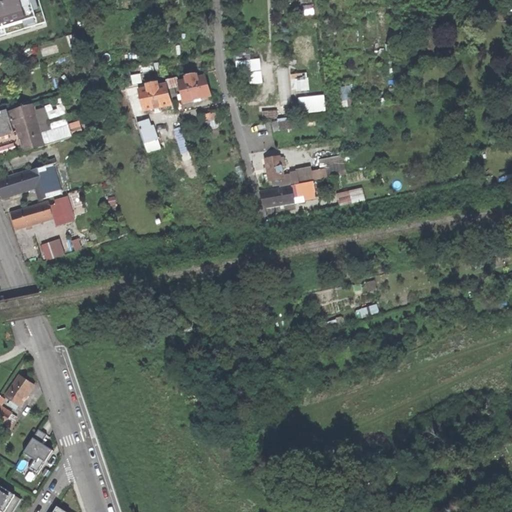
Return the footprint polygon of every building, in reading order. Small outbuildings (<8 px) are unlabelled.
[(0,0),(0,36),(46,23),(39,0),(0,0)] [(237,40),(243,40),(243,31),(247,31),(247,28),(237,28),(237,40)] [(249,52),(235,53),(235,61),(250,60),(249,52)] [(177,83),(182,102),(195,99),(209,96),(204,76),(196,78),(195,73),(184,76),(185,80),(178,82),(177,77),(165,80),(167,88),(176,86),(175,84),(177,83)] [(248,73),(236,75),(237,82),(249,80),(248,73)] [(253,87),(261,86),(259,73),(251,75),(253,87)] [(157,107),(170,104),(165,84),(157,86),(156,82),(146,84),(147,89),(139,90),(138,86),(125,89),(127,96),(134,94),(137,94),(136,92),(139,91),(143,111),(157,107)] [(279,93),(293,92),(292,83),(278,84),(279,93)] [(250,87),(238,89),(239,95),(251,93),(250,87)] [(143,120),(134,94),(127,96),(136,123),(143,120)] [(252,95),(239,97),(241,106),(253,104),(252,95)] [(23,153),(42,147),(30,105),(12,110),(15,120),(14,120),(19,139),(23,153)] [(276,110),(263,112),(264,120),(275,119),(278,118),(276,110)] [(1,137),(10,134),(3,111),(0,112),(0,137),(1,138),(1,137)] [(201,125),(217,121),(215,113),(199,117),(201,125)] [(287,129),(286,117),(278,118),(275,119),(276,123),(273,123),(274,131),(287,129)] [(148,119),(143,120),(136,123),(144,144),(158,139),(153,125),(150,126),(148,119)] [(180,127),(173,130),(184,160),(190,158),(180,127)] [(284,186),(284,185),(283,176),(279,156),(265,159),(267,170),(269,181),(272,181),(273,185),(279,184),(280,187),(284,186)] [(312,180),(346,174),(343,161),(323,165),(324,169),(311,172),(312,180)] [(52,197),(61,193),(53,164),(0,180),(0,194),(1,199),(36,188),(39,200),(52,197)] [(284,185),(312,180),(311,172),(310,167),(295,170),(296,177),(291,178),(290,174),(283,176),(284,185)] [(264,207),(294,202),(293,196),(314,193),(312,182),(291,185),(291,187),(260,193),(262,200),(264,207)] [(55,227),(69,222),(66,214),(71,212),(68,201),(49,207),(48,203),(10,214),(12,222),(15,229),(52,218),(55,227)] [(5,397),(19,407),(33,385),(27,381),(19,375),(5,397)] [(10,429),(16,418),(0,407),(0,405),(3,399),(0,397),(0,427),(1,429),(4,425),(10,429)] [(41,431),(35,439),(43,444),(49,436),(41,431)] [(43,444),(35,439),(26,454),(37,461),(39,462),(41,458),(47,462),(54,451),(45,446),(43,444)] [(40,474),(47,462),(41,458),(39,462),(37,461),(32,469),(40,474)] [(0,511),(6,511),(17,496),(0,485),(0,511)] [(15,511),(23,500),(17,496),(6,511),(15,511)]
